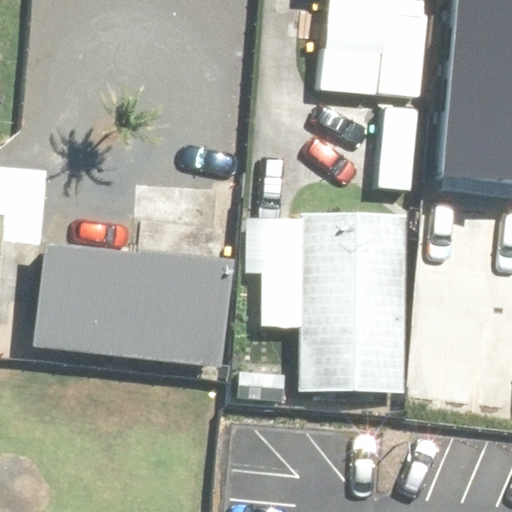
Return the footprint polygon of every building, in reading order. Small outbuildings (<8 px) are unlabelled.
[(44,0),(0,0),(0,17),(44,20),(44,0)] [(409,0),(321,0),(408,11),(409,0)] [(511,0),(465,0),(450,191),(511,196),(511,0)] [(391,114),(312,110),(309,182),(388,186),(391,114)] [(392,217),(285,214),(280,392),(387,395),(392,217)] [(165,311),(0,295),(0,396),(137,407),(160,383),(165,311)]
